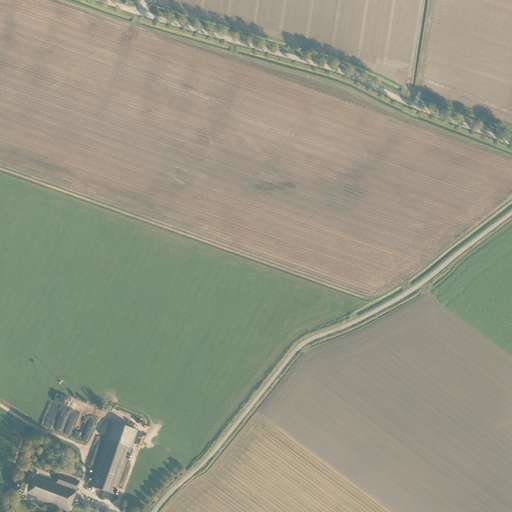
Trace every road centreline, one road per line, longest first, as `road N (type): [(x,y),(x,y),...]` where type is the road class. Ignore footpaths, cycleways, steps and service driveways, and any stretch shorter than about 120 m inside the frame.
road 1 (unclassified): [(154,511),(299,346),(407,292),(511,211)]
road 2 (tertiary): [(511,143),(315,62),(142,10)]
